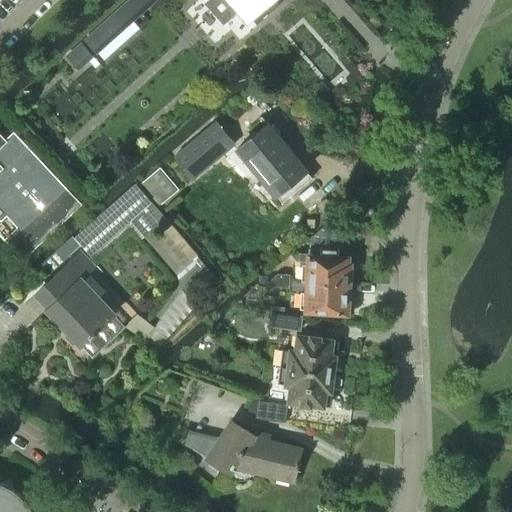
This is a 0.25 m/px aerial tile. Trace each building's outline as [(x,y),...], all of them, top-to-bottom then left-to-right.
[(210,0),(207,3),(224,22),(236,11),(247,22),(271,0),(210,0)] [(216,122),(175,156),(193,178),(223,153),(227,158),(227,159),(237,151),(232,145),(234,143),(216,122)] [(237,151),(227,159),(242,178),(254,168),(282,202),(312,178),(304,168),(304,169),(268,126),(269,125),(267,123),(267,124),(237,148),(239,149),(237,151)] [(0,219),(1,220),(10,212),(20,224),(4,239),(23,259),(24,258),(21,255),(76,203),(11,134),(4,141),(0,136),(0,219)] [(177,191),(159,168),(140,183),(159,206),(177,191)] [(307,281),(307,282),(352,284),(353,265),(347,265),(348,257),(337,256),(337,250),(308,249),(308,253),(299,252),(299,260),(298,260),(298,264),(308,265),(308,266),(306,266),(305,281),(307,281)] [(53,277),(36,293),(49,307),(47,309),(68,332),(80,345),(113,314),(80,279),(93,267),(79,252),(53,277)] [(280,275),(278,275),(268,285),(268,286),(280,286),(280,275)] [(288,286),(288,276),(280,275),(280,286),(288,286)] [(352,284),(307,282),(306,294),(304,294),(303,308),(306,308),(306,310),(350,312),(352,284)] [(269,327),(296,330),(298,316),(271,312),(269,327)] [(282,349),(280,366),(332,373),(334,356),(329,355),(331,339),(319,338),(320,336),(310,335),(310,337),(298,335),(296,351),(282,349)] [(332,373),(280,366),(278,383),(291,384),(289,400),(301,401),(301,403),(311,404),(311,403),(323,404),(325,389),(330,390),(332,373)] [(257,415),(283,419),(286,404),(259,401),(257,415)] [(220,437),(207,458),(208,459),(210,455),(231,468),(229,472),(230,473),(238,460),(258,465),(257,470),(294,479),(301,450),(255,439),(252,437),(254,434),(232,420),(220,437)] [(0,511),(32,511),(31,508),(29,503),(25,500),(11,487),(8,484),(3,483),(0,482),(0,511)]
